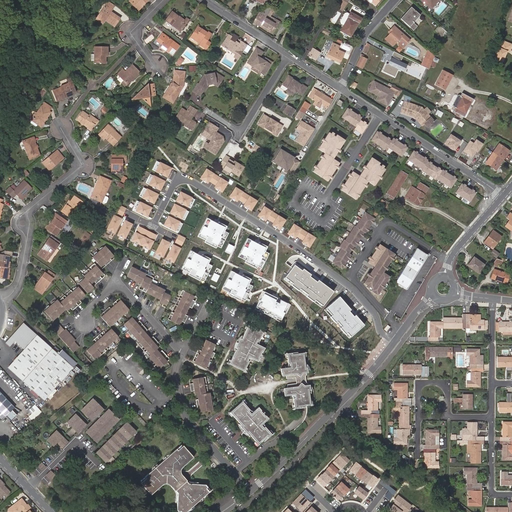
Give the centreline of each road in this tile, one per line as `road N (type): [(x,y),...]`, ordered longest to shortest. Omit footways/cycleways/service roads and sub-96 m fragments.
road 1 (residential): [(128,213),(153,225),(174,181),(194,183),(321,263),(362,298),(392,344)]
road 2 (residential): [(4,301),(19,286),(28,228),(22,215),(86,164),(61,124)]
road 3 (tertiary): [(392,344),(250,491)]
road 4 (residential): [(250,491),(185,416),(175,371),(184,350)]
road 5 (residential): [(503,195),(381,115)]
